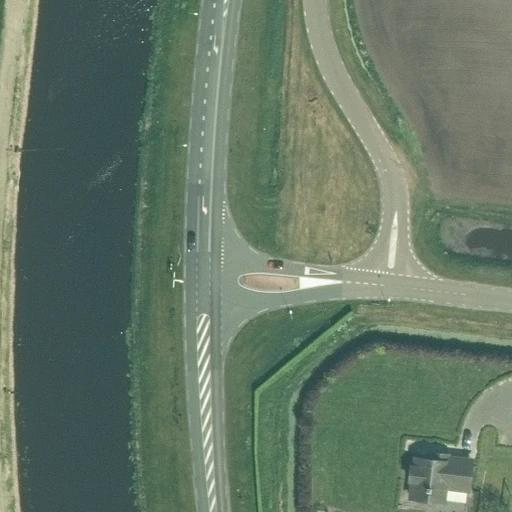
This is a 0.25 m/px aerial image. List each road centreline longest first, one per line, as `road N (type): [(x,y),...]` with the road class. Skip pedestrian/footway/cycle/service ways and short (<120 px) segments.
road 1 (secondary): [(202,264),(216,0)]
road 2 (unclassified): [(395,214),(385,156),(325,55),(314,0)]
road 3 (secondary): [(212,511),(204,302)]
road 4 (unclassified): [(350,283),(202,264)]
road 5 (unclassified): [(204,302),(290,297),(350,283)]
